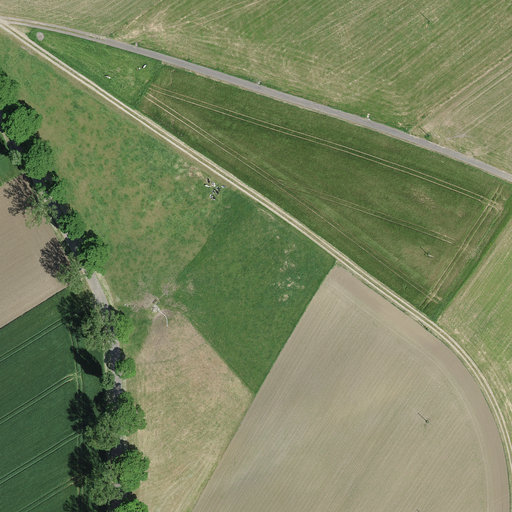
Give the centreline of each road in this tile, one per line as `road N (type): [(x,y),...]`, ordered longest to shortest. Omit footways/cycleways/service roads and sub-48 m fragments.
road 1 (track): [(0,23),(446,337),(486,387),(511,460)]
road 2 (track): [(0,19),(219,75),(404,134),(511,179)]
road 3 (unclassified): [(119,511),(116,375),(105,308),(0,112)]
